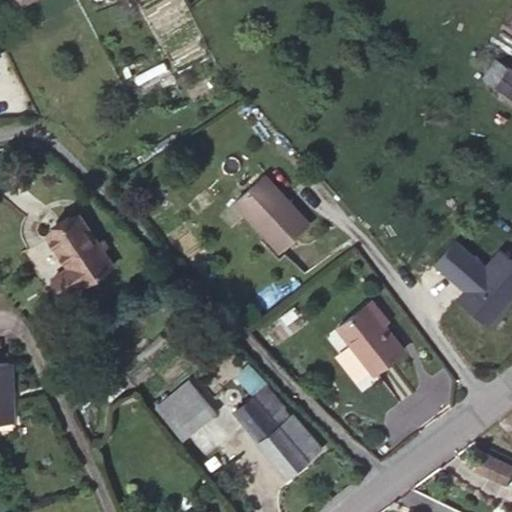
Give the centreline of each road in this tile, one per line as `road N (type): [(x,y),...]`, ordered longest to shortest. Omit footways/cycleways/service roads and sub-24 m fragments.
road 1 (unknown): [(477,411),(301,189)]
road 2 (residential): [(511,379),(356,511)]
